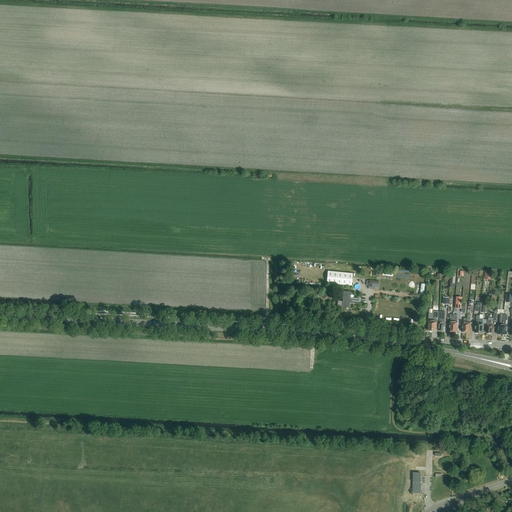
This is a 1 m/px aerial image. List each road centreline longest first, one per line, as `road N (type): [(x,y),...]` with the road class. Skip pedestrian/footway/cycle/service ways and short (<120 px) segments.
road 1 (secondary): [(511,366),(329,335),(0,315)]
road 2 (residential): [(511,346),(363,331)]
